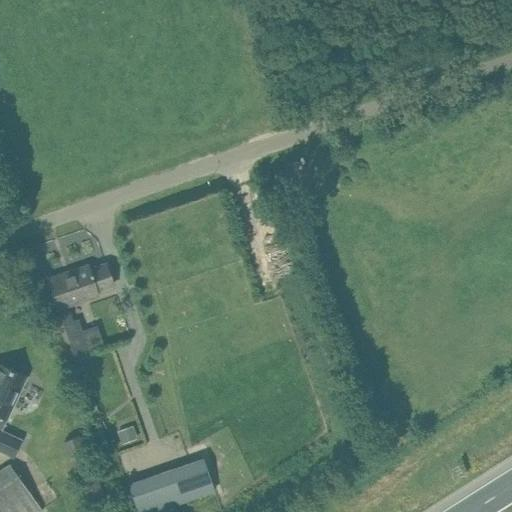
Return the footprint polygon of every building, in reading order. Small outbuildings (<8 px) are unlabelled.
[(92,272),(90,273),(87,265),(47,278),(75,359),(90,354),(78,319),(73,321),(68,306),(97,295),(91,277),(93,277),(92,272)] [(27,376),(0,363),(0,450),(13,456),(21,440),(1,431),(27,376)] [(62,441),(90,510),(107,504),(79,435),(62,441)] [(204,460),(189,465),(128,485),(136,511),(150,511),(214,491),(204,460)] [(0,471),(0,511),(36,511),(42,508),(11,464),(0,471)]
